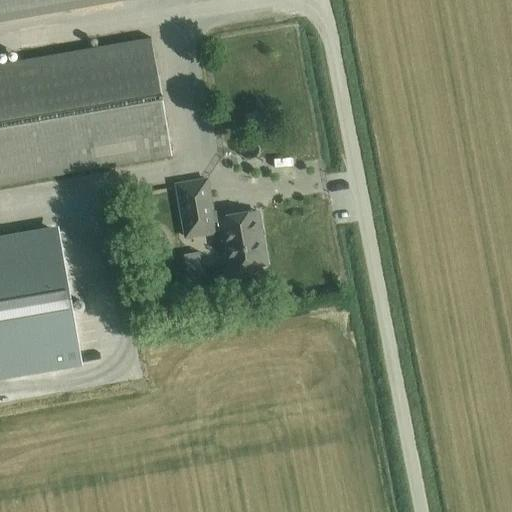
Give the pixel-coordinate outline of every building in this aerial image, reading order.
[(0,0),(0,20),(116,0),(0,0)] [(55,45),(54,22),(23,23),(23,45),(55,45)] [(0,41),(3,51),(16,48),(11,31),(0,34),(0,41)] [(0,67),(0,182),(171,153),(152,42),(0,67)] [(222,231),(229,272),(266,266),(257,212),(209,220),(208,212),(212,212),(207,180),(177,185),(186,237),(222,231)] [(74,331),(70,310),(73,310),(74,310),(74,311),(75,311),(76,312),(77,312),(78,312),(79,312),(80,312),(81,312),(82,312),(82,311),(83,311),(83,310),(84,310),(84,309),(84,308),(84,307),(84,306),(84,305),(84,304),(84,303),(83,302),(82,302),(82,301),(81,301),(80,301),(80,300),(79,300),(78,300),(77,300),(76,301),(75,301),(74,302),(73,303),(73,304),(73,305),(69,305),(60,249),(60,248),(57,233),(0,242),(0,379),(55,370),(80,365),(74,331)] [(218,240),(201,243),(203,260),(220,258),(218,240)]
